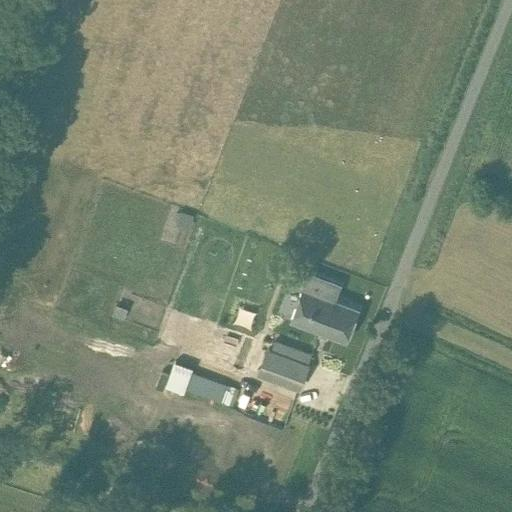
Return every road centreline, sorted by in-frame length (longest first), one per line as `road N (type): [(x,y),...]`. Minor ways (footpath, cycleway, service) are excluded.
road 1 (unclassified): [(306,511),(509,0)]
road 2 (track): [(511,363),(387,307)]
